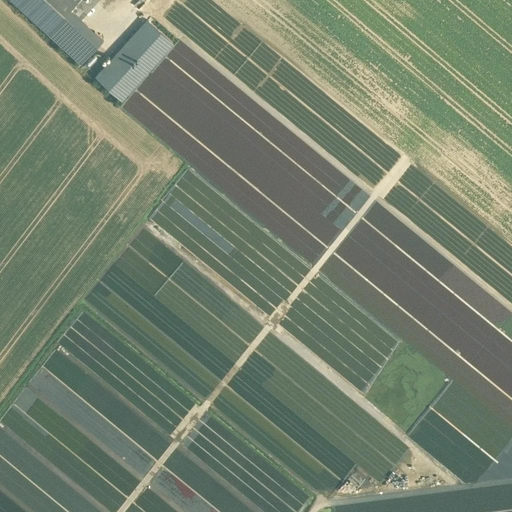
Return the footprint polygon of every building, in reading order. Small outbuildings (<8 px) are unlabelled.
[(65,16),(47,0),(12,0),(49,33),(65,16)] [(47,0),(65,16),(71,9),(76,3),(72,0),(47,0)] [(79,0),(76,3),(85,12),(96,0),(79,0)] [(85,12),(76,3),(71,9),(80,18),(85,12)] [(80,18),(71,9),(65,16),(49,33),(81,63),(103,39),(80,18)] [(96,76),(121,99),(172,42),(147,19),(96,76)]
